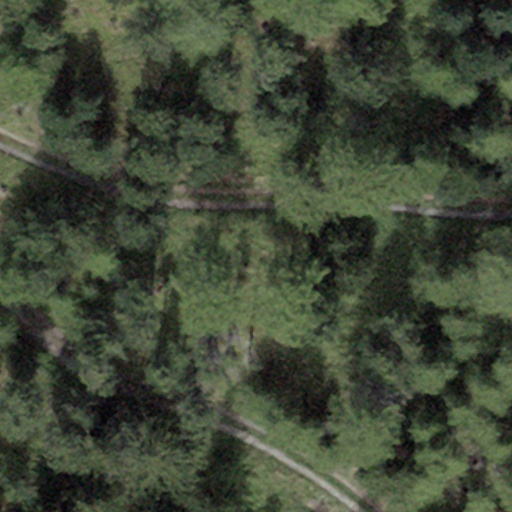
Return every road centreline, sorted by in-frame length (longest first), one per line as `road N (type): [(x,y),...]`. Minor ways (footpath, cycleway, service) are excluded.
road 1 (track): [(0,137),(284,198),(511,201)]
road 2 (track): [(367,511),(48,324),(0,281)]
